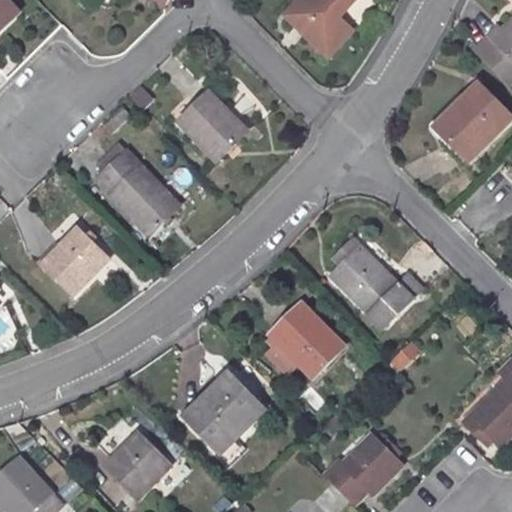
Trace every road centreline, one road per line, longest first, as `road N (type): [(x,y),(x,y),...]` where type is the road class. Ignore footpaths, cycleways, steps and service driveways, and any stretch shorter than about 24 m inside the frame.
road 1 (residential): [(0,402),(101,355),(263,236),(350,136)]
road 2 (residential): [(0,126),(11,137),(36,139),(208,0)]
road 3 (residential): [(350,136),(511,299)]
road 4 (residential): [(210,0),(350,136)]
road 5 (residential): [(350,136),(437,0)]
